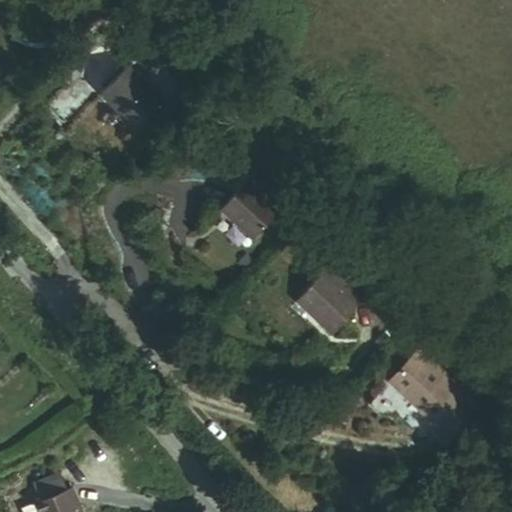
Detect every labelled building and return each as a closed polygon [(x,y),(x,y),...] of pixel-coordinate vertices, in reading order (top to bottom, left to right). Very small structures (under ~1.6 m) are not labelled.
[(186,63),(159,37),(145,52),(172,78),(186,63)] [(140,112),(171,81),(143,54),(112,85),(140,112)] [(227,200),(260,230),(291,197),(259,166),(227,200)] [(335,333),(364,303),(329,269),(300,300),(335,333)] [(457,442),(488,411),(429,352),(398,383),(457,442)] [(28,487),(33,503),(58,496),(54,480),(28,487)] [(33,503),(12,509),(13,511),(70,511),(65,494),(58,496),(33,503)]
